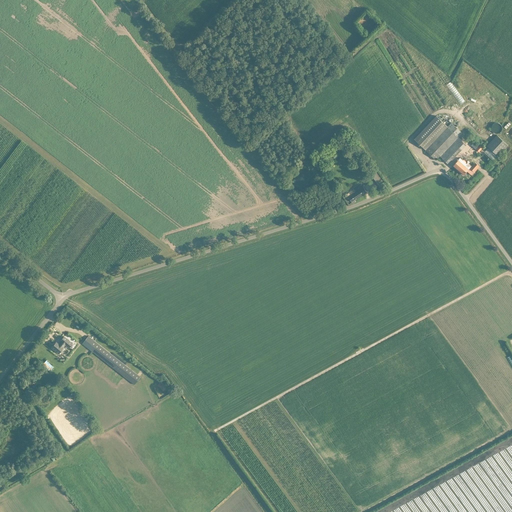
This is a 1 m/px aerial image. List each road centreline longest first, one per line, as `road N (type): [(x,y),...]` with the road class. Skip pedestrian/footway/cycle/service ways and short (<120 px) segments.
road 1 (unclassified): [(429,174),(63,299)]
road 2 (unclassified): [(429,174),(443,171),(511,264)]
